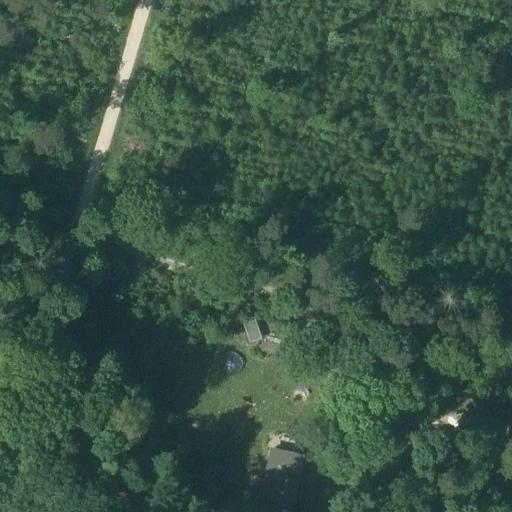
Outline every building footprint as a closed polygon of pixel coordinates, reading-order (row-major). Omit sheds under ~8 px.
[(244,323),(248,341),(261,338),(257,320),(244,323)] [(495,421),(469,415),(464,435),(469,437),(468,443),(480,445),(481,439),(490,441),(495,421)] [(291,511),(304,456),(279,451),(275,452),(272,465),(273,466),(271,472),(265,476),(269,483),(267,495),(264,494),(262,504),(263,508),(267,508),(265,511),(291,511)] [(347,486),(324,480),(319,500),(342,506),(347,486)] [(354,511),(361,490),(347,486),(342,506),(340,511),(354,511)]
